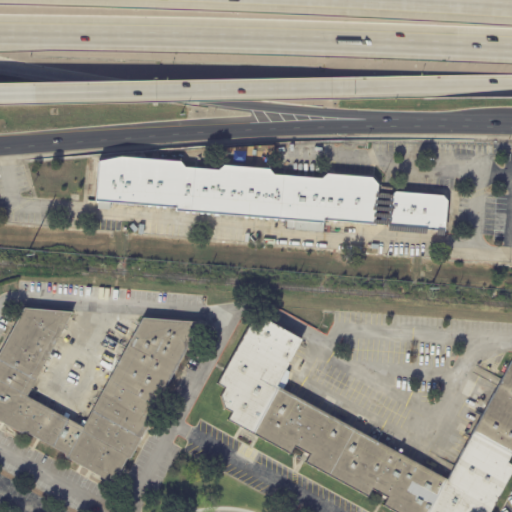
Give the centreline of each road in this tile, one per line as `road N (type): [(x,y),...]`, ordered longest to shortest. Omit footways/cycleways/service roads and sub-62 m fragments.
road 1 (motorway): [(0,31),(511,47)]
road 2 (motorway): [(0,68),(405,122)]
road 3 (secondary): [(0,148),(405,122)]
road 4 (motorway): [(0,96),(353,87)]
